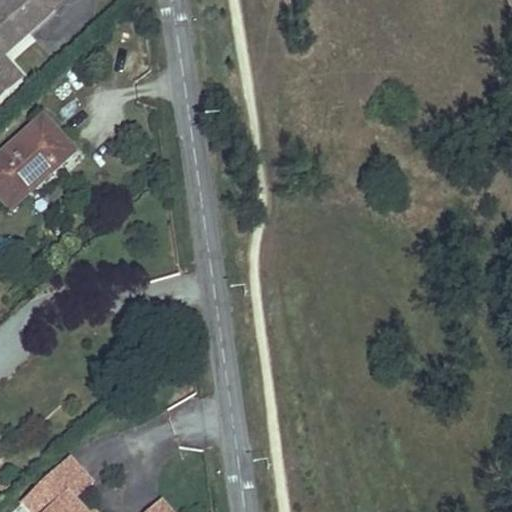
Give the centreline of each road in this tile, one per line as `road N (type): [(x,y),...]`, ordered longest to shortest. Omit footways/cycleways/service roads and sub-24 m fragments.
road 1 (tertiary): [(242,511),(172,0)]
road 2 (unknown): [(213,294),(68,297),(0,328)]
